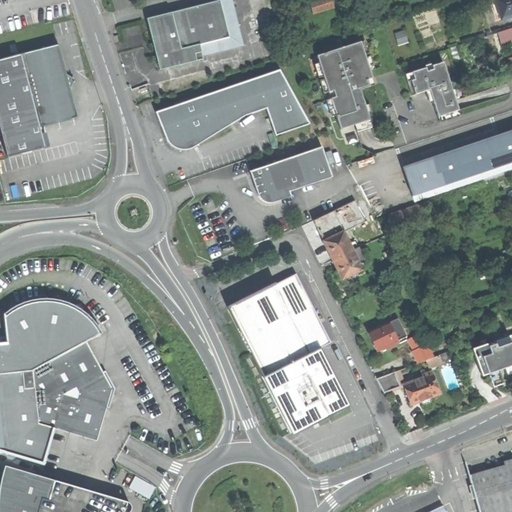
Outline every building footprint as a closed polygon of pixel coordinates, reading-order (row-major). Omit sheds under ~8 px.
[(232,0),(224,0),(220,1),(229,38),(200,46),(203,58),(244,47),(232,0)] [(336,8),(333,0),(317,0),(312,2),(315,15),(336,8)] [(502,22),(511,18),(511,0),(495,0),(490,2),(494,17),(500,15),(502,22)] [(151,37),(160,71),(204,60),(203,58),(200,46),(229,38),(220,1),(147,20),(151,37)] [(60,43),(21,54),(40,127),(78,116),(71,87),(65,88),(62,76),(67,74),(64,62),(60,43)] [(318,57),(342,130),(356,125),(371,121),(361,91),(371,87),(368,81),(373,79),(361,43),(318,57)] [(9,157),(46,147),(40,127),(21,54),(0,59),(0,125),(9,155),(9,157)] [(406,75),(413,96),(430,91),(438,118),(459,111),(444,63),(406,75)] [(311,125),(280,71),(157,113),(161,123),(165,134),(166,138),(169,142),(174,148),(180,150),(186,151),(192,149),(243,118),(267,109),(276,136),(311,125)] [(75,79),(67,74),(62,76),(65,88),(71,87),(75,79)] [(140,90),(143,96),(148,94),(146,88),(140,90)] [(461,116),(459,111),(438,118),(440,123),(461,116)] [(373,128),(371,121),(356,125),(358,133),(373,128)] [(511,130),(404,167),(414,196),(427,191),(511,163),(511,162),(511,130)] [(324,148),(252,172),(255,182),(260,198),(264,202),(271,204),(292,197),(291,192),(334,178),(324,148)] [(511,169),(511,166),(511,163),(427,191),(429,197),(511,169)] [(421,205),(414,207),(419,221),(426,219),(421,205)] [(390,215),(395,229),(419,221),(414,207),(390,215)] [(329,252),(334,262),(354,252),(351,246),(344,232),(324,242),(329,252)] [(357,243),(351,246),(354,252),(360,249),(357,243)] [(360,249),(354,252),(357,259),(363,256),(360,249)] [(338,271),(343,281),(363,271),(357,259),(354,252),(334,262),(338,271)] [(297,276),(275,287),(309,355),(314,365),(332,400),(354,388),(321,323),(297,276)] [(261,379),(284,424),(306,413),(288,378),(283,368),(309,355),(275,287),(233,308),(267,376),(261,379)] [(0,422),(3,452),(42,464),(52,429),(96,442),(105,408),(108,408),(114,389),(105,371),(103,372),(94,356),(86,343),(101,334),(94,321),(81,310),(66,302),(62,301),(47,298),(31,300),(17,306),(3,314),(0,318),(0,422)] [(395,321),(389,324),(393,332),(399,330),(395,321)] [(374,343),(378,352),(383,350),(396,343),(404,340),(399,330),(393,332),(389,324),(369,333),(374,343)] [(413,352),(418,365),(427,361),(433,359),(422,334),(411,339),(416,351),(413,352)] [(398,347),(396,343),(383,350),(384,354),(398,347)] [(457,357),(477,398),(500,386),(480,346),(457,357)] [(288,378),(314,365),(309,355),(283,368),(288,378)] [(440,356),(433,359),(427,361),(430,369),(443,364),(440,356)] [(399,372),(395,374),(400,387),(404,385),(399,372)] [(384,394),(400,387),(395,374),(378,380),(384,394)] [(408,395),(412,405),(422,402),(422,403),(425,405),(430,403),(431,400),(430,398),(441,394),(433,374),(425,377),(404,385),(408,395)] [(467,476),(477,511),(511,511),(511,459),(502,462),(504,466),(467,476)] [(54,484),(6,470),(3,482),(1,503),(0,503),(0,511),(120,511),(124,502),(54,481),(54,484)] [(128,487),(149,499),(156,487),(135,475),(128,487)]
